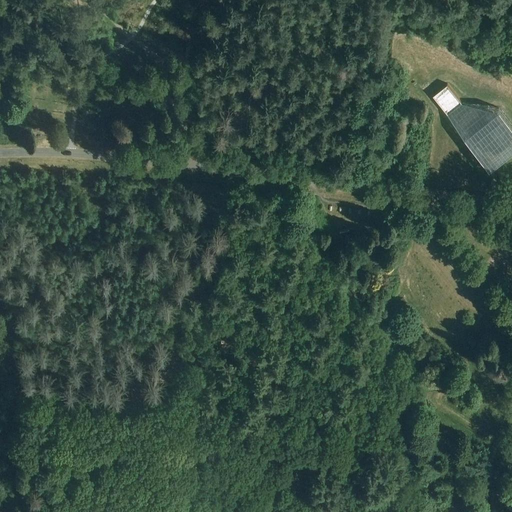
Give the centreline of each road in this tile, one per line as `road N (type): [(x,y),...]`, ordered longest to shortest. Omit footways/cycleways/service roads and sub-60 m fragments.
road 1 (unclassified): [(511,204),(102,155),(0,153)]
road 2 (track): [(511,456),(447,416),(441,401),(443,386),(511,363)]
